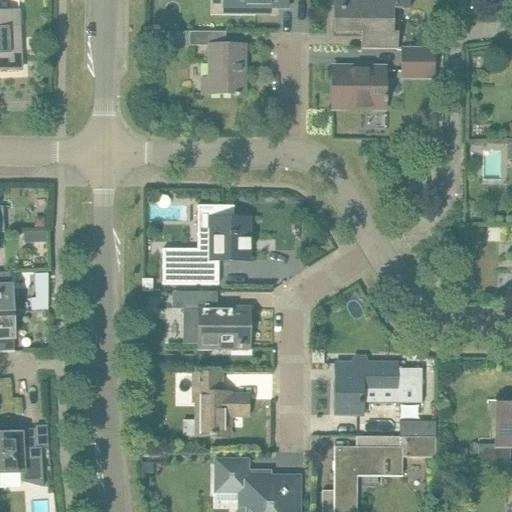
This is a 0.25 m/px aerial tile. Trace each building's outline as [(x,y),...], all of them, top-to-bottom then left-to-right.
[(223,0),(223,8),(257,8),(257,1),(269,1),(269,8),(287,8),(286,0),(223,0)] [(332,0),(333,8),(333,33),(360,33),(360,49),(398,49),(398,10),(409,10),(409,0),(332,0)] [(0,68),(21,68),(19,12),(0,12),(0,68)] [(225,32),(205,32),(188,31),(188,46),(208,46),(208,78),(201,78),(201,94),(234,95),(234,96),(238,96),(238,95),(244,95),(244,72),(244,65),(245,46),(225,45),(225,32)] [(432,50),(403,49),(402,71),(432,71),(432,50)] [(332,110),(352,110),(355,110),(355,101),(384,102),(384,67),(332,67),(332,110)] [(428,129),(428,141),(442,141),(442,129),(428,129)] [(197,250),(162,249),(162,284),(218,285),(218,260),(249,261),(249,251),(246,251),(246,240),(249,240),(249,218),(233,218),(233,206),(213,206),(213,234),(197,234),(197,250)] [(30,218),(31,227),(43,226),(42,214),(34,215),(30,218)] [(499,239),(499,227),(484,227),(484,239),(499,239)] [(47,232),(34,232),(35,242),(47,242),(48,242),(47,232)] [(10,272),(0,272),(0,312),(12,312),(10,272)] [(152,280),(142,280),(142,292),(151,292),(152,280)] [(187,340),(198,340),(198,348),(248,349),(248,317),(248,309),(217,309),(217,293),(197,292),(172,292),(172,310),(187,310),(187,340)] [(12,312),(0,312),(0,338),(13,338),(12,312)] [(311,350),(311,363),(323,363),(323,350),(311,350)] [(335,416),(355,416),(361,416),(361,389),(396,389),(396,364),(367,363),(365,357),(353,357),(351,363),(336,363),(335,416)] [(220,374),(194,374),(194,388),(196,388),(196,436),(228,436),(228,415),(248,415),(247,397),(229,397),(228,394),(220,394),(220,388),(220,374)] [(478,463),(490,463),(510,463),(510,447),(511,446),(511,400),(496,401),(496,445),(478,445),(478,463)] [(398,421),(398,439),(434,439),(435,422),(398,421)] [(0,440),(0,474),(22,473),(23,482),(42,486),(43,486),(41,448),(36,448),(35,429),(10,430),(10,440),(0,440)] [(156,436),(144,436),(144,448),(156,448),(156,436)] [(434,439),(398,439),(355,438),(355,450),(335,449),(335,492),(321,492),(321,511),(354,511),(355,469),(383,470),(383,476),(399,476),(400,454),(434,455),(434,439)] [(453,447),(452,459),(466,461),(467,449),(453,447)] [(246,461),(226,461),(214,461),(214,488),(238,488),(237,511),(298,511),(299,477),(246,477),(246,461)]
